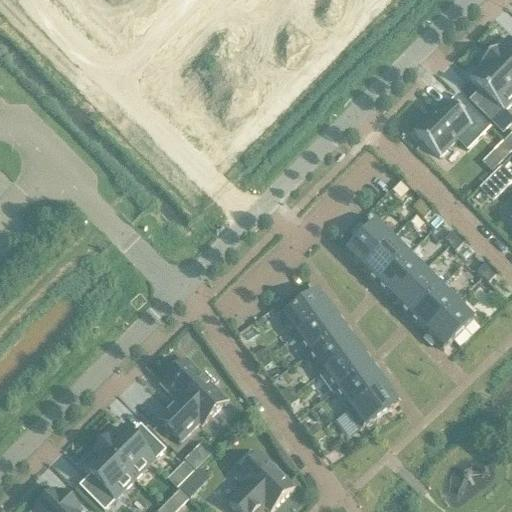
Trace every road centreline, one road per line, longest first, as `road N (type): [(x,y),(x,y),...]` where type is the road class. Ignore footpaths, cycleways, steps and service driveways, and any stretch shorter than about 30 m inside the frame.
road 1 (residential): [(248,221),(29,0)]
road 2 (residential): [(323,511),(331,497),(326,484),(179,290)]
road 3 (residential): [(176,293),(0,471)]
road 4 (residential): [(354,117),(511,277)]
road 5 (residential): [(176,293),(50,169)]
road 6 (residential): [(471,0),(354,117)]
road 7 (residential): [(354,117),(248,221)]
